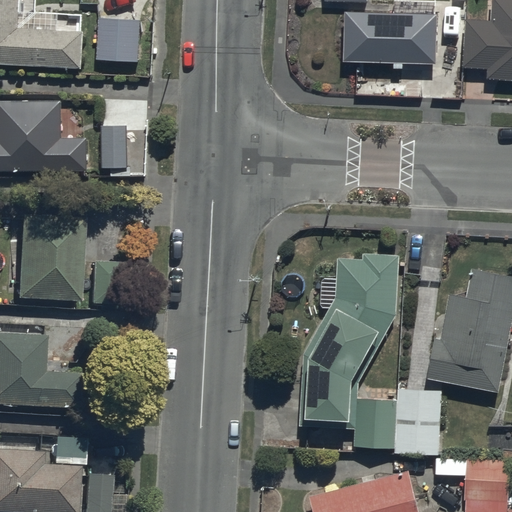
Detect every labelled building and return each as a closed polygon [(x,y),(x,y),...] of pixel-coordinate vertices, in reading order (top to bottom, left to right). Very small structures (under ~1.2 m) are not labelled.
[(0,0),(0,60),(84,65),(86,28),(24,24),(24,0),(0,0)] [(392,0),(392,10),(343,9),(342,58),(392,59),(392,67),(402,67),(402,62),(434,62),(435,0),(425,0),(392,0)] [(511,0),(491,0),(491,18),(465,17),(462,65),(487,66),(487,76),(511,77),(511,0)] [(141,18),(99,17),(97,59),(140,60),(141,18)] [(0,171),(93,170),(93,139),(67,139),(66,104),(3,105),(4,141),(0,140),(0,171)] [(132,122),(101,123),(102,165),(110,165),(110,176),(133,176),(132,122)] [(25,215),(19,299),(84,304),(90,219),(25,215)] [(303,352),(299,422),(352,425),(354,379),(394,320),(397,259),(341,256),(339,299),(303,352)] [(120,259),(92,259),(92,294),(120,294),(120,259)] [(511,278),(448,267),(427,379),(499,393),(511,321),(511,278)] [(0,404),(84,409),(86,373),(50,372),(52,336),(0,333),(0,404)] [(395,397),(394,445),(393,450),(439,452),(441,385),(396,384),(395,397)] [(0,511),(20,511),(81,511),(84,466),(48,464),(49,451),(0,448),(0,511)] [(507,511),(509,459),(465,458),(463,511),(507,511)] [(309,497),(313,511),(419,511),(408,470),(309,497)] [(108,511),(110,474),(86,473),(85,511),(108,511)]
